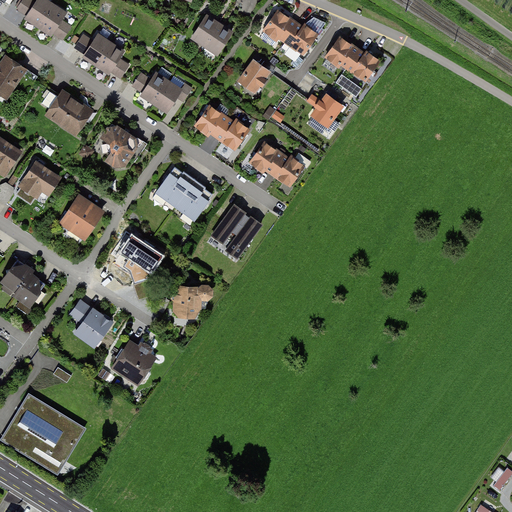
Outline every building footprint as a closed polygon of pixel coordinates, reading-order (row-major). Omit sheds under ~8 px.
[(36,0),(25,18),(39,27),(55,3),(49,0),(36,0)] [(39,27),(53,36),(69,12),(55,3),(39,27)] [(299,22),(279,9),(265,31),(285,43),(299,22)] [(192,39),(206,48),(222,24),(208,15),(192,39)] [(319,35),(299,22),(285,43),(305,56),(319,35)] [(206,48),(219,57),(235,33),(222,24),(206,48)] [(83,55),(98,66),(114,44),(98,34),(83,55)] [(360,48),(340,36),(326,57),(346,70),(360,48)] [(98,66),(114,76),(129,55),(114,44),(98,66)] [(380,61),(360,48),(346,70),(366,82),(380,61)] [(0,94),(8,100),(29,69),(7,55),(0,66),(0,94)] [(238,82),(258,96),(274,73),(254,59),(238,82)] [(142,95),(158,105),(174,81),(157,70),(142,95)] [(358,95),(364,88),(344,73),(338,81),(358,95)] [(158,105),(175,115),(190,91),(174,81),(158,105)] [(62,90),(44,116),(75,137),(93,111),(62,90)] [(314,92),(309,99),(316,104),(320,97),(314,92)] [(330,127),(346,105),(328,92),(312,115),(330,127)] [(194,125),(214,139),(229,119),(209,105),(194,125)] [(214,139),(234,153),(249,133),(229,119),(214,139)] [(148,143),(112,121),(91,154),(127,177),(148,143)] [(23,153),(0,137),(0,164),(11,172),(23,153)] [(250,163),(269,177),(285,155),(266,141),(250,163)] [(269,177),(288,191),(304,169),(285,155),(269,177)] [(62,178),(35,161),(18,188),(45,205),(62,178)] [(214,196),(176,168),(153,199),(192,227),(214,196)] [(0,186),(0,197),(8,202),(17,186),(4,179),(0,186)] [(107,212),(80,194),(60,224),(88,243),(107,212)] [(248,214),(235,204),(213,234),(225,244),(248,214)] [(263,225),(252,216),(225,253),(237,261),(263,225)] [(0,287),(15,298),(33,273),(18,262),(0,287)] [(15,298),(30,309),(48,284),(33,273),(15,298)] [(204,286),(173,284),(172,323),(203,324),(204,286)] [(115,322),(93,307),(75,335),(96,349),(115,322)] [(131,339),(111,369),(137,386),(157,357),(131,339)] [(59,366),(55,373),(69,380),(73,373),(59,366)] [(86,428),(29,394),(1,441),(58,474),(86,428)] [(495,484),(503,489),(511,472),(511,470),(499,463),(492,476),(498,479),(495,484)] [(497,511),(483,503),(476,511),(497,511)]
